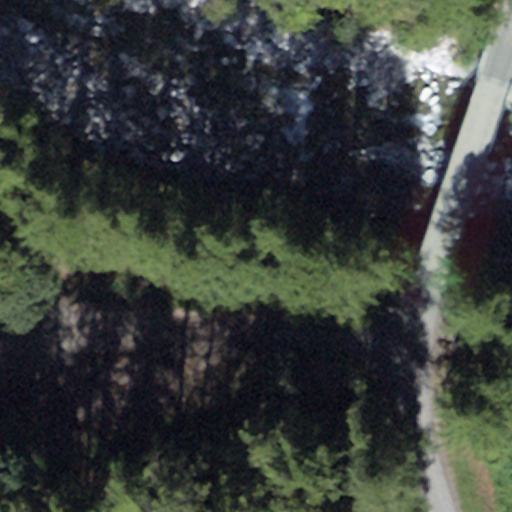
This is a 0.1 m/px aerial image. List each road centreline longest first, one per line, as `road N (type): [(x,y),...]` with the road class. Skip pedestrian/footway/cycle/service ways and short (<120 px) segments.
road 1 (unclassified): [(511,27),(430,278)]
road 2 (unclassified): [(434,511),(419,452),(415,384),(430,278)]
